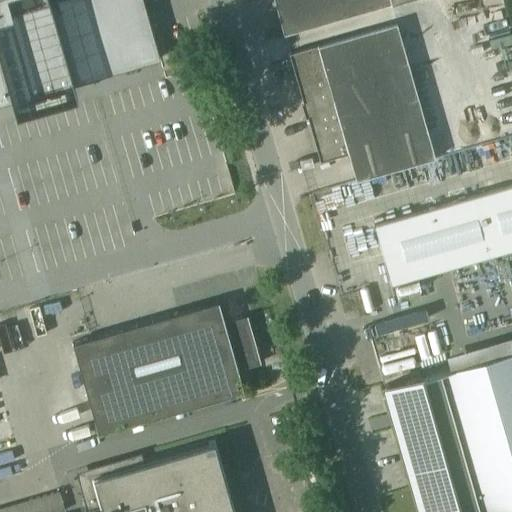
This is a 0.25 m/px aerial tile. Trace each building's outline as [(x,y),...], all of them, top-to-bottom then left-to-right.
[(0,0),(0,103),(13,100),(16,110),(77,93),(74,83),(160,58),(143,0),(47,0),(45,1),(44,0),(0,0)] [(274,0),(284,34),(401,0),(274,0)] [(348,152),(356,179),(435,157),(416,89),(402,41),(397,22),(290,52),(299,85),(300,89),(320,159),(348,152)] [(511,183),(374,223),(391,282),(511,247),(511,183)] [(260,361),(247,314),(224,320),(218,299),(72,341),(98,430),(243,389),(237,367),(260,361)] [(392,412),(401,442),(420,511),(485,511),(511,504),(511,351),(422,377),(421,375),(421,374),(384,385),(392,412)] [(89,511),(234,511),(214,441),(143,461),(80,479),(89,511)]
